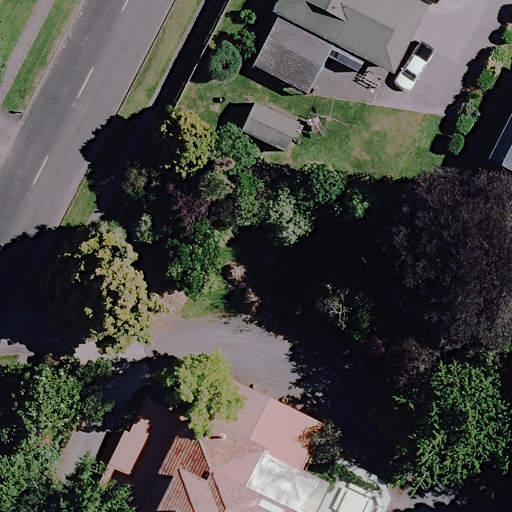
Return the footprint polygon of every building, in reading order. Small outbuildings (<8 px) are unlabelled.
[(282,0),(273,17),(337,49),(392,77),(426,10),(405,0),(282,0)] [(337,49),(273,17),(247,70),(310,102),(337,49)] [(422,134),(372,111),(339,182),(389,205),(422,134)] [(511,138),(496,171),(511,178),(511,138)] [(323,474),(150,396),(108,489),(141,505),(137,511),(311,511),(306,510),(323,474)]
